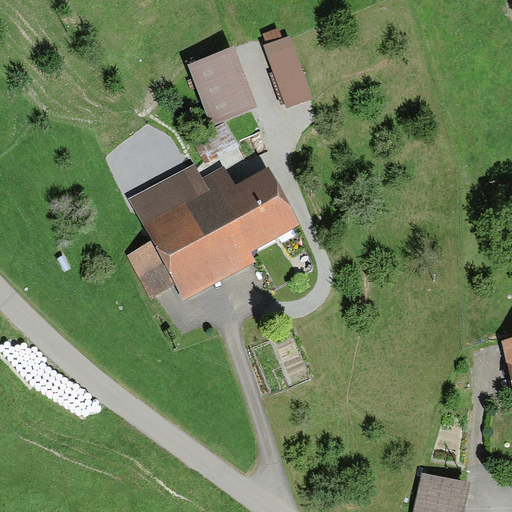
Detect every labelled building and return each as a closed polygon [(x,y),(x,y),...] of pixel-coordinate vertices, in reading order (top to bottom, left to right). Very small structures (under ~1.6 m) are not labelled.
[(261,45),(286,107),(313,96),(288,34),(261,45)] [(255,111),(234,52),(190,69),(212,127),(255,111)] [(156,302),(291,227),(264,178),(226,199),(212,175),(188,188),(160,140),(130,157),(155,201),(127,217),(145,248),(131,256),(156,302)] [(511,393),(511,342),(500,345),(511,393)] [(464,511),(470,486),(422,475),(414,511),(464,511)]
